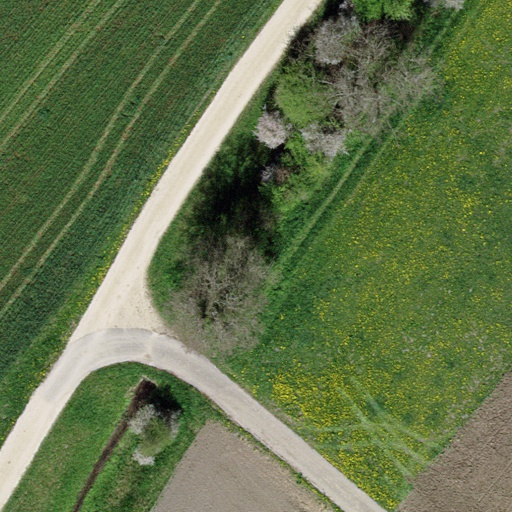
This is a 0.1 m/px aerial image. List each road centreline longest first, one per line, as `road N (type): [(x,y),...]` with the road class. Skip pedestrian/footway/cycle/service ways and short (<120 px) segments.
road 1 (track): [(306,0),(0,477)]
road 2 (track): [(110,309),(224,394),(357,511)]
